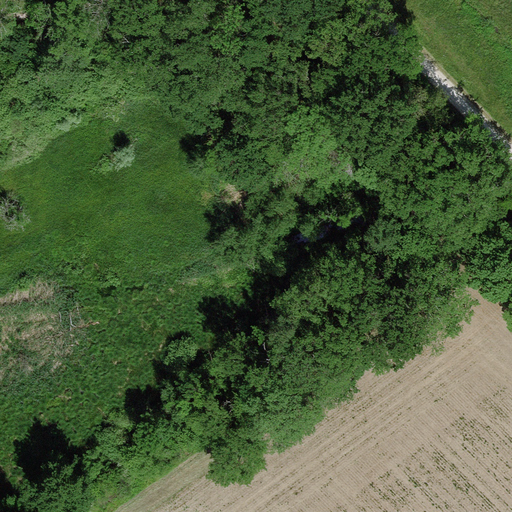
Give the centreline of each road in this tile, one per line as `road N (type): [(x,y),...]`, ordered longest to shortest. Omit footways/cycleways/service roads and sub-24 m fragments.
road 1 (track): [(364,0),(511,150)]
road 2 (track): [(0,18),(121,0)]
